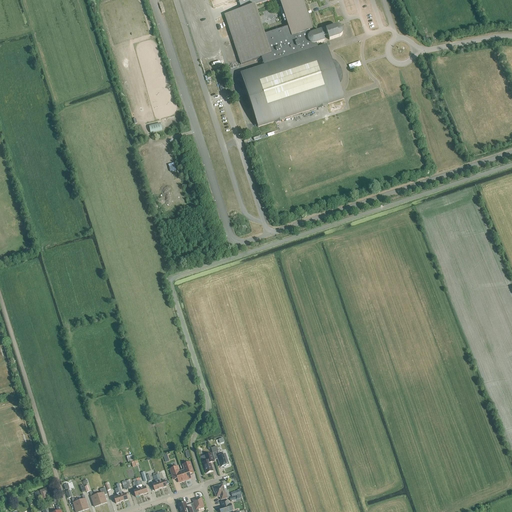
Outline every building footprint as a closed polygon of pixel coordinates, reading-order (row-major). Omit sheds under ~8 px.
[(338,65),(337,64),(336,63),(334,62),(333,61),(331,61),(326,46),(318,49),(317,44),(325,42),(323,37),(328,36),(329,40),(339,37),(340,36),(341,36),(342,35),(342,34),(343,33),(343,32),(342,31),(342,29),(341,29),(340,28),(339,27),(338,27),(337,27),(336,27),(326,30),(327,34),(323,36),(322,32),(311,35),(310,32),(313,31),(302,0),(237,0),(238,2),(239,1),(241,10),(225,15),(241,65),(261,58),(264,67),(241,74),(258,128),(344,99),(339,85),(340,83),(341,82),(341,80),(342,78),(342,77),(342,75),(342,73),(342,72),(341,70),(340,68),(340,67),(338,65)] [(151,116),(163,116),(164,103),(151,103),(151,116)] [(163,128),(161,123),(152,125),(153,131),(163,128)] [(148,163),(144,150),(139,152),(143,165),(148,163)] [(227,461),(225,455),(220,456),(218,452),(212,454),(215,461),(218,460),(219,463),(220,463),(221,467),(223,467),(224,468),(226,467),(227,466),(226,466),(228,465),(227,461)] [(214,462),(211,454),(205,456),(205,458),(201,459),(206,474),(213,472),(210,464),(214,462)] [(185,471),(182,472),(185,481),(191,479),(189,475),(193,474),(192,470),(190,463),(183,465),(185,471)] [(177,467),(170,470),(173,476),(174,480),(178,479),(179,483),(185,481),(182,472),(179,473),(177,467)] [(161,482),(159,475),(156,476),(161,489),(167,487),(165,481),(161,482)] [(156,484),(152,485),(155,491),(161,489),(156,476),(154,476),(155,481),(156,484)] [(137,483),(136,479),(133,480),(134,484),(135,484),(137,490),(134,491),(136,498),(142,496),(137,483)] [(146,487),(142,488),(140,482),(137,483),(142,496),(148,494),(146,487)] [(226,493),(225,493),(223,486),(218,487),(217,487),(213,488),(214,493),(215,492),(217,497),(219,497),(220,497),(221,500),(228,498),(226,493)] [(101,494),(97,495),(101,505),(107,503),(104,496),(107,495),(105,488),(100,490),(101,494)] [(122,502),(118,488),(117,489),(115,489),(117,497),(114,498),(116,504),(122,502)] [(126,494),(123,495),(120,488),(118,488),(122,502),(128,500),(126,494)] [(48,494),(46,489),(40,491),(43,500),(47,498),(46,494),(48,494)] [(101,505),(97,495),(93,497),(92,493),(90,494),(91,497),(95,508),(101,505)] [(83,500),(79,501),(83,511),(89,509),(86,499),(85,499),(84,495),(82,496),(83,500)] [(204,508),(201,499),(201,498),(193,500),(195,506),(192,507),(193,511),(199,511),(198,510),(204,508)] [(81,511),(83,511),(79,501),(75,503),(74,499),(72,500),(73,503),(76,511),(81,511)] [(231,505),(229,506),(227,500),(221,502),(222,507),(219,508),(220,511),(229,511),(233,511),(231,505)] [(192,511),(191,507),(188,509),(186,503),(178,505),(180,511),(192,511)]
